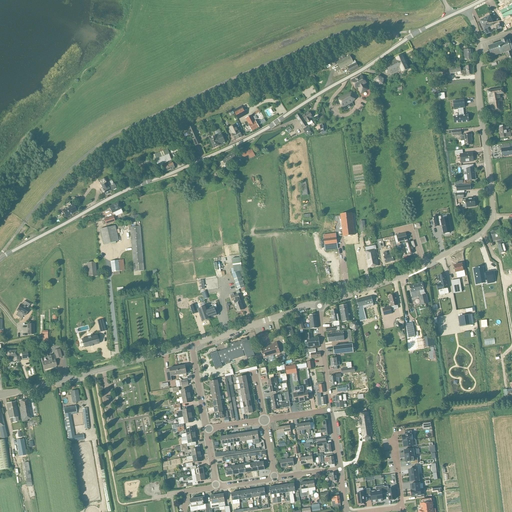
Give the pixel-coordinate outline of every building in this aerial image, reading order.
[(511,5),(500,11),(504,19),(511,15),(511,16),(511,5)] [(480,21),(484,29),(493,25),(489,17),(480,21)] [(506,53),(508,60),(511,58),(511,52),(511,50),(511,49),(509,41),(507,41),(506,39),(504,38),(502,39),(501,41),(501,42),(490,46),(491,47),(488,48),(491,57),(506,53)] [(462,54),(462,62),(465,62),(465,60),(473,60),(472,50),(464,51),(464,54),(462,54)] [(347,66),(349,72),(359,68),(355,59),(352,60),(350,55),(336,61),(339,69),(347,66)] [(401,70),(402,72),(409,69),(402,55),(394,59),(399,71),(401,70)] [(391,75),(399,71),(394,59),(385,63),(391,75)] [(442,70),(444,77),(451,76),(450,74),(460,72),(461,74),(462,74),(463,76),(467,75),(472,75),(471,66),(465,67),(466,67),(463,68),(463,70),(461,70),(460,66),(442,70)] [(382,84),(383,78),(378,75),(374,80),(377,85),(382,84)] [(358,88),(361,94),(369,90),(365,84),(366,83),(362,76),(352,81),(356,89),(358,88)] [(503,89),(487,91),(490,109),(498,108),(498,112),(504,111),(501,94),(504,94),(503,89)] [(338,98),(343,107),(344,107),(345,110),(354,105),(352,102),(353,102),(354,100),(355,99),(351,93),(350,93),(349,93),(338,98)] [(454,117),(455,123),(460,123),(469,122),(468,115),(464,116),(463,108),(465,108),(464,100),(453,101),(454,109),(459,108),(460,116),(459,116),(454,117)] [(238,119),(246,114),(243,109),(235,113),(238,119)] [(306,121),(307,123),(311,121),(310,119),(313,117),(309,112),(302,116),(306,121)] [(303,128),(307,125),(300,113),(295,116),(303,128)] [(249,125),(252,131),(259,128),(255,121),(255,122),(252,116),(246,119),(249,125)] [(210,134),(203,120),(201,121),(207,135),(210,134)] [(499,128),(501,138),(511,136),(510,130),(509,131),(508,127),(503,128),(503,125),(499,126),(500,128),(499,128)] [(188,129),(189,131),(193,140),(199,137),(194,126),(188,129)] [(232,135),(235,140),(242,136),(239,131),(238,132),(235,126),(230,128),(233,134),(232,135)] [(210,139),(214,148),(220,146),(225,143),(221,134),(216,136),(215,136),(210,139)] [(460,136),(462,146),(471,145),(470,135),(460,136)] [(502,151),(502,156),(511,154),(511,143),(499,145),(500,151),(502,151)] [(243,158),(249,155),(253,152),(251,149),(242,155),(243,158)] [(463,154),(462,150),(455,151),(456,155),(460,155),(461,163),(473,161),(475,161),(474,157),(473,158),(472,153),(463,154)] [(163,166),(165,172),(175,168),(172,162),(169,154),(165,155),(163,151),(154,155),(155,159),(155,160),(158,166),(161,165),(161,167),(163,166)] [(231,160),(232,163),(237,161),(236,158),(234,153),(226,156),(228,162),(231,160)] [(226,156),(222,158),(222,159),(220,160),(223,166),(221,167),(224,173),(231,170),(229,165),(228,162),(226,156)] [(147,169),(148,168),(147,164),(152,163),(151,159),(141,161),(142,164),(142,168),(143,168),(144,173),(147,172),(147,169)] [(474,168),(469,169),(469,165),(461,166),(462,170),(464,170),(464,172),(467,172),(468,181),(476,180),(476,179),(476,178),(476,176),(475,176),(474,168)] [(106,193),(106,195),(108,194),(107,193),(110,191),(108,187),(107,185),(104,179),(99,182),(102,187),(105,194),(106,193)] [(466,204),(466,208),(476,206),(475,199),(462,200),(462,204),(466,204)] [(114,212),(116,216),(122,213),(121,209),(118,203),(109,207),(112,213),(114,212)] [(66,217),(77,211),(73,205),(63,211),(66,217)] [(352,213),(341,215),(341,221),(340,221),(341,228),(342,228),(343,237),(355,235),(352,213)] [(437,216),(433,217),(435,227),(439,226),(439,225),(441,225),(443,234),(445,234),(445,235),(450,234),(449,233),(451,232),(448,218),(447,215),(441,216),(438,217),(437,216)] [(106,225),(114,222),(113,216),(104,219),(106,225)] [(100,229),(104,244),(111,243),(112,244),(116,243),(116,242),(119,241),(115,226),(100,229)] [(134,272),(144,271),(140,226),(130,227),(134,272)] [(499,230),(491,232),(493,238),(494,242),(497,241),(498,245),(497,245),(500,253),(505,252),(503,244),(503,243),(501,236),(500,233),(499,230)] [(401,249),(403,256),(407,255),(407,254),(408,254),(408,255),(414,253),(412,248),(415,247),(413,241),(410,242),(410,241),(408,242),(405,233),(396,236),(398,243),(404,241),(406,247),(401,249)] [(393,236),(377,240),(378,249),(392,246),(393,250),(394,253),(398,252),(397,249),(395,241),(394,241),(393,236)] [(366,252),(369,267),(378,265),(377,259),(378,258),(375,246),(365,248),(366,252)] [(384,257),(386,263),(394,261),(392,255),(387,256),(387,253),(384,253),(385,257),(384,257)] [(235,289),(237,294),(240,293),(238,289),(243,288),(244,291),(246,290),(245,287),(244,287),(239,271),(242,271),(240,257),(232,259),(234,273),(232,273),(237,288),(235,289)] [(112,272),(119,271),(118,260),(111,261),(112,272)] [(89,277),(97,276),(95,262),(87,263),(89,277)] [(456,272),(457,278),(461,277),(460,271),(463,271),(462,264),(454,265),(456,272)] [(479,268),(474,269),(476,281),(485,279),(484,279),(487,278),(488,283),(494,282),(492,272),(486,273),(484,274),(482,268),(480,268),(479,268)] [(440,284),(437,285),(438,290),(444,289),(445,294),(449,294),(445,274),(439,276),(440,284)] [(462,292),(460,279),(451,281),(453,294),(462,292)] [(418,297),(420,305),(428,303),(426,295),(425,295),(425,292),(422,283),(410,286),(411,293),(418,291),(419,296),(418,297)] [(233,293),(230,295),(231,297),(232,301),(234,301),(235,304),(238,312),(244,310),(241,302),(239,299),(240,299),(238,294),(234,296),(233,293)] [(382,309),(384,316),(392,314),(391,311),(399,309),(398,305),(395,295),(389,296),(392,307),(390,307),(382,309)] [(357,310),(359,320),(366,318),(363,306),(373,303),(371,297),(357,300),(359,307),(359,309),(357,310)] [(28,309),(30,305),(24,301),(22,305),(21,304),(17,311),(18,312),(16,315),(22,319),(24,316),(25,316),(29,310),(28,309)] [(348,305),(339,306),(342,322),(351,320),(348,305)] [(202,322),(208,319),(205,311),(205,310),(206,310),(207,310),(207,309),(206,306),(198,309),(202,322)] [(205,311),(208,319),(211,319),(210,318),(217,315),(214,307),(207,309),(207,310),(206,310),(205,310),(205,311)] [(330,318),(331,323),(339,321),(337,310),(331,311),(332,318),(330,318)] [(311,323),(303,324),(305,329),(305,330),(311,329),(318,328),(316,315),(310,316),(311,323)] [(470,315),(458,317),(460,327),(472,325),(470,315)] [(360,327),(360,326),(360,325),(359,324),(358,323),(357,323),(355,322),(353,323),(352,324),(351,326),(351,327),(351,329),(352,330),(353,331),(355,332),(357,331),(358,331),(359,329),(360,328),(360,327)] [(413,323),(406,324),(409,338),(415,336),(413,323)] [(285,329),(287,337),(294,335),(297,334),(296,330),(293,331),(292,327),(285,329)] [(328,334),(329,342),(344,340),(343,332),(343,331),(340,331),(336,331),(331,332),(332,334),(328,334)] [(308,346),(308,347),(319,346),(319,338),(312,339),(312,333),(306,334),(307,340),(304,341),(305,347),(308,346)] [(88,338),(82,339),(84,348),(90,346),(90,347),(93,346),(93,345),(98,344),(96,336),(91,337),(90,336),(87,337),(88,338)] [(217,351),(210,354),(213,362),(215,369),(223,367),(221,363),(224,362),(225,364),(230,362),(230,361),(244,356),(246,355),(247,359),(255,356),(253,352),(249,341),(247,341),(246,338),(230,344),(231,347),(228,348),(227,349),(222,350),(218,352),(217,351)] [(260,348),(264,359),(280,353),(277,343),(272,344),(273,345),(265,347),(265,346),(260,348)] [(349,345),(333,347),(334,354),(344,353),(344,354),(354,353),(353,344),(349,345)] [(42,362),(44,370),(56,366),(55,359),(62,357),(60,349),(53,351),(54,355),(48,356),(49,360),(42,362)] [(308,350),(310,358),(312,358),(321,357),(320,352),(316,353),(315,349),(308,350)] [(17,351),(7,351),(7,357),(14,357),(14,361),(19,361),(19,356),(22,356),(22,354),(19,354),(19,353),(17,353),(17,351)] [(336,358),(331,359),(332,367),(334,366),(334,370),(338,369),(337,366),(340,365),(339,361),(337,362),(336,358)] [(351,362),(347,363),(347,368),(341,369),(341,374),(352,373),(351,362)] [(284,363),(276,364),(277,371),(285,370),(284,363)] [(183,374),(184,377),(186,376),(186,374),(189,373),(188,368),(185,368),(185,365),(177,367),(179,375),(183,374)] [(295,366),(285,367),(287,375),(297,374),(295,366)] [(165,370),(167,381),(174,380),(174,376),(179,375),(177,367),(170,368),(170,369),(165,370)] [(333,376),(330,377),(330,382),(331,386),(337,385),(337,384),(338,384),(338,378),(339,378),(341,378),(341,374),(333,375),(333,376)] [(268,380),(269,387),(278,385),(277,378),(268,380)] [(319,390),(317,390),(317,394),(318,393),(320,393),(325,393),(324,384),(318,385),(319,390)] [(301,393),(302,401),(309,400),(307,392),(304,392),(303,386),(300,387),(301,393)] [(294,394),(295,403),(302,401),(301,393),(300,387),(299,387),(294,387),(295,391),(296,391),(296,393),(297,392),(297,394),(294,394)] [(179,397),(182,397),(190,396),(189,389),(181,390),(182,394),(179,394),(179,397)] [(77,391),(71,392),(72,403),(79,401),(77,391)] [(318,393),(319,405),(326,405),(325,397),(320,398),(320,393),(318,393)] [(277,396),(271,397),(272,404),(278,403),(278,402),(282,402),(281,395),(277,396)] [(190,396),(182,397),(183,404),(191,402),(190,396)] [(213,400),(214,407),(222,406),(221,399),(213,400)] [(22,417),(22,422),(27,421),(27,420),(31,419),(31,416),(31,415),(28,400),(20,401),(21,407),(20,407),(22,417)] [(278,403),(272,404),(274,410),(279,409),(290,407),(289,401),(286,401),(282,402),(278,402),(278,403)] [(10,418),(11,423),(19,421),(18,416),(15,402),(7,403),(10,418)] [(64,408),(70,443),(84,440),(83,435),(74,436),(71,415),(77,414),(76,406),(64,408)] [(180,407),(170,409),(170,412),(174,411),(175,412),(178,412),(179,418),(184,417),(192,415),(190,409),(182,410),(181,411),(180,407)] [(226,411),(215,413),(216,420),(224,418),(228,418),(227,411),(226,411)] [(368,413),(359,414),(363,438),(365,437),(365,441),(371,440),(370,437),(373,436),(371,422),(370,422),(369,418),(368,413)] [(179,418),(178,418),(179,424),(183,424),(185,423),(185,424),(193,422),(192,415),(184,417),(179,418)] [(325,432),(325,435),(330,435),(329,421),(323,422),(324,428),(321,429),(321,433),(325,432)] [(307,429),(308,434),(311,433),(311,429),(310,422),(303,423),(304,430),(307,429)] [(187,433),(181,434),(182,437),(184,437),(195,435),(194,428),(186,430),(187,433)] [(405,435),(402,436),(403,442),(412,440),(415,440),(414,434),(412,434),(411,431),(404,432),(405,435)] [(175,449),(177,448),(187,447),(196,445),(196,442),(195,435),(184,437),(185,444),(180,444),(180,446),(175,447),(175,449)] [(0,469),(10,468),(6,439),(0,439),(0,469)] [(19,456),(26,455),(23,439),(16,440),(19,456)] [(326,441),(317,442),(317,447),(324,446),(325,453),(332,452),(331,444),(327,445),(326,441)] [(188,454),(188,456),(201,454),(199,448),(191,449),(192,453),(188,454)] [(193,460),(194,463),(202,461),(201,454),(188,456),(188,457),(186,457),(187,461),(193,460)] [(286,454),(288,466),(294,465),(293,458),(288,459),(287,457),(288,457),(288,454),(286,454)] [(299,455),(300,465),(307,464),(306,457),(302,458),(302,454),(299,455)] [(417,455),(405,456),(405,462),(410,462),(411,465),(418,464),(417,455)] [(330,462),(330,467),(335,467),(333,457),(325,458),(325,463),(330,462)] [(28,462),(24,463),(25,471),(24,471),(27,486),(32,485),(28,462)] [(232,467),(233,474),(240,473),(238,466),(235,466),(234,463),(231,464),(232,465),(232,467)] [(196,469),(191,470),(192,476),(197,475),(204,474),(203,468),(196,469)] [(328,482),(328,488),(335,487),(334,483),(337,483),(337,481),(336,473),(329,473),(331,482),(328,482)] [(192,476),(193,480),(193,482),(198,481),(205,480),(204,474),(197,475),(192,476)] [(307,493),(307,494),(309,494),(309,495),(311,495),(313,495),(313,492),(313,491),(316,491),(315,487),(314,480),(307,481),(308,488),(309,491),(307,491),(307,493)] [(301,490),(300,490),(301,496),(308,495),(307,494),(307,493),(307,491),(309,491),(308,488),(307,481),(300,482),(301,490)] [(286,493),(288,502),(291,501),(288,485),(282,486),(283,493),(286,493)] [(384,486),(375,487),(376,491),(377,502),(383,501),(382,494),(385,494),(384,487),(384,486)] [(276,487),(269,487),(271,495),(274,494),(274,498),(272,498),(273,504),(278,503),(276,487)] [(388,487),(384,487),(385,494),(388,494),(389,500),(391,500),(391,501),(394,501),(394,500),(395,499),(394,493),(395,493),(395,490),(394,490),(394,489),(388,490),(388,487)] [(358,494),(357,495),(357,498),(358,498),(359,504),(360,504),(360,505),(364,505),(364,504),(365,503),(364,497),(367,496),(366,489),(363,490),(363,493),(358,494)] [(370,489),(366,489),(367,496),(371,496),(372,503),(377,502),(376,491),(370,492),(370,489)] [(411,490),(412,497),(417,496),(417,498),(424,497),(424,495),(421,495),(420,489),(411,490)] [(238,492),(232,493),(233,501),(236,500),(236,503),(240,502),(238,492)] [(331,494),(333,505),(338,505),(338,504),(340,503),(339,496),(339,493),(331,494)] [(224,507),(225,511),(230,511),(229,506),(225,507),(224,494),(217,495),(219,507),(219,508),(224,507)] [(208,504),(208,509),(212,509),(212,508),(219,507),(217,495),(211,496),(212,502),(210,502),(210,504),(208,504)] [(203,497),(197,498),(198,508),(198,511),(206,510),(205,505),(204,505),(203,497)] [(197,498),(190,499),(191,506),(190,506),(191,511),(198,511),(198,508),(197,498)] [(430,499),(420,500),(421,511),(419,511),(435,511),(435,509),(433,509),(431,499),(430,499)]
